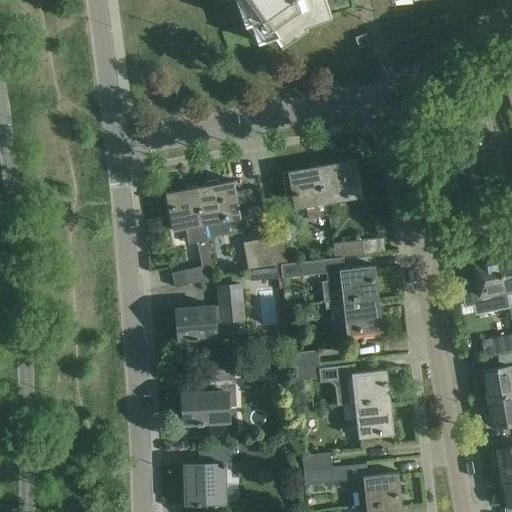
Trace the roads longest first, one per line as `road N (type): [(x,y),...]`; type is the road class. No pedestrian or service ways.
road 1 (tertiary): [(24,511),(24,332),(0,116)]
road 2 (residential): [(139,511),(116,149)]
road 3 (residential): [(116,149),(395,99)]
road 4 (residential): [(463,511),(419,253)]
road 5 (residential): [(419,253),(395,99)]
road 6 (residential): [(116,149),(96,0)]
road 7 (residential): [(395,99),(511,19)]
